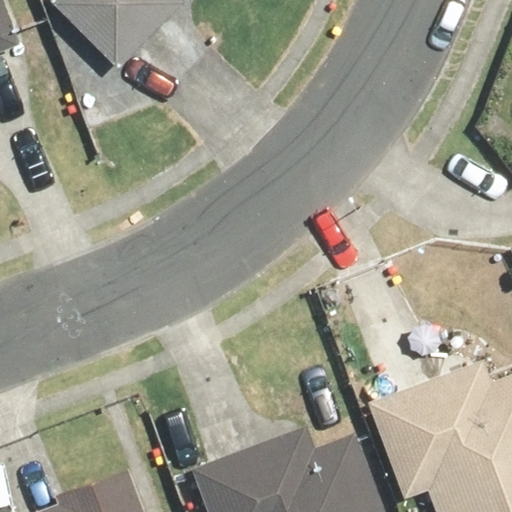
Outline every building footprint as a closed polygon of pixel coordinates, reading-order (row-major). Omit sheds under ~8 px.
[(0,0),(0,52),(27,42),(11,0),(0,0)] [(47,0),(117,65),(177,0),(47,0)] [(388,385),(362,396),(410,511),(511,511),(511,373),(490,383),(476,349),(419,373),(408,346),(377,359),(388,385)] [(303,427),(189,469),(205,511),(383,511),(353,432),(311,448),(303,427)] [(151,511),(133,463),(55,492),(62,510),(56,511),(151,511)]
